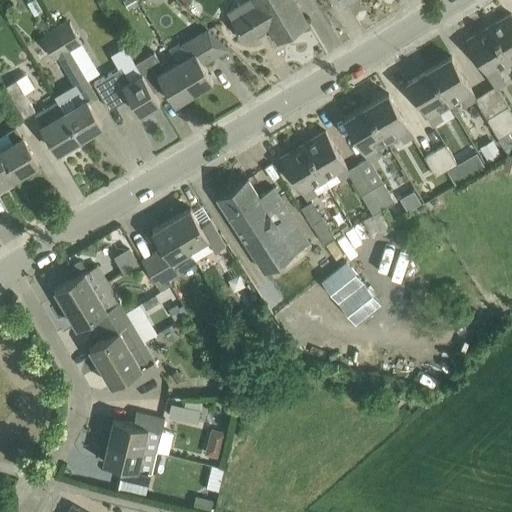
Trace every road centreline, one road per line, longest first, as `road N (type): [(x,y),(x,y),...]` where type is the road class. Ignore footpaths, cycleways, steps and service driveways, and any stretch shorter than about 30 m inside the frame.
road 1 (unclassified): [(10,263),(455,0)]
road 2 (residential): [(40,481),(68,434),(75,394),(64,358),(10,263)]
road 3 (residential): [(165,511),(40,481)]
